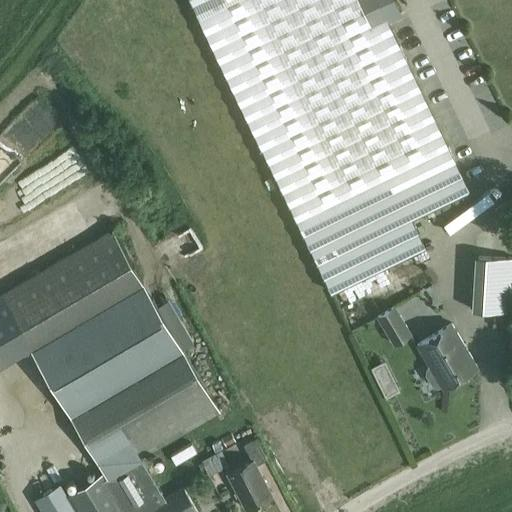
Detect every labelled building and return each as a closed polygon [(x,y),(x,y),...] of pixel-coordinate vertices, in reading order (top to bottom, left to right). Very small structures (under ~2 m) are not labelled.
[(190,0),(331,292),(426,246),(412,217),(469,190),(466,184),(385,16),(398,9),(393,0),(190,0)] [(0,140),(0,170),(54,134),(39,113),(0,140)] [(141,458),(220,412),(143,282),(113,229),(2,293),(32,345),(30,347),(103,471),(107,477),(141,458)] [(511,257),(476,255),(473,307),(511,308),(511,257)] [(416,292),(399,302),(407,314),(423,304),(416,292)] [(393,306),(376,316),(392,343),(410,333),(393,306)] [(450,323),(415,344),(429,366),(426,367),(425,373),(431,384),(437,386),(440,385),(442,388),(477,367),(450,323)] [(504,346),(504,325),(495,325),(494,345),(504,346)] [(372,360),(381,392),(395,388),(386,357),(372,360)] [(252,460),(228,473),(247,509),(272,496),(256,465),(267,459),(256,437),(243,444),(252,460)] [(75,511),(169,511),(162,500),(164,498),(141,458),(107,477),(103,471),(66,494),(65,494),(75,511)] [(42,511),(75,511),(65,494),(66,494),(60,484),(35,499),(42,511)]
